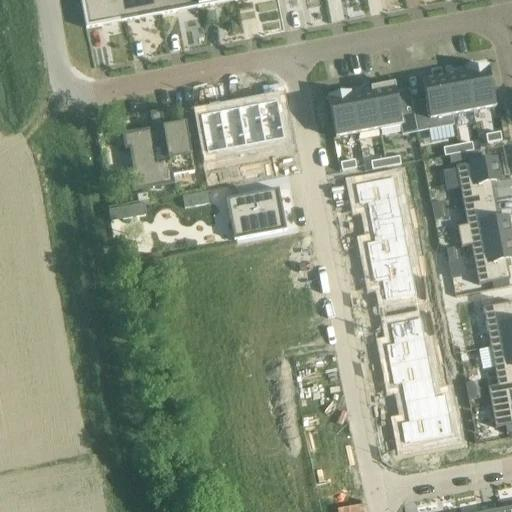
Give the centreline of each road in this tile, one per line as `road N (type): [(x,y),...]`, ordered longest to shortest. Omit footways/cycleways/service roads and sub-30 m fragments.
road 1 (residential): [(374,495),(290,57)]
road 2 (residential): [(45,0),(60,73),(85,94),(290,57)]
road 3 (residential): [(290,57),(496,19)]
road 4 (residential): [(374,495),(511,467)]
